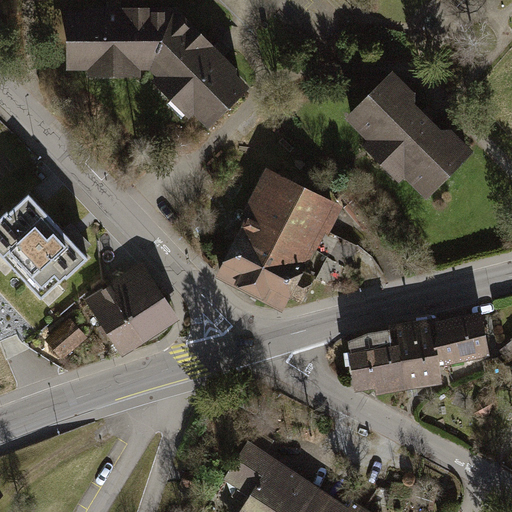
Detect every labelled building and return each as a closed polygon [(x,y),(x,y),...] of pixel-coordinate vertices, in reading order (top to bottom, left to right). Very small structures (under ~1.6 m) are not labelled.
[(206,130),(253,87),(172,10),(66,9),(65,70),(150,71),(206,130)] [(471,157),(384,70),(338,116),(424,203),(471,157)] [(342,205),(265,166),(214,276),(278,310),(281,311),(342,205)] [(0,249),(46,299),(90,257),(29,192),(0,218),(0,249)] [(120,353),(175,318),(140,263),(85,298),(120,353)] [(438,361),(488,354),(482,310),(393,323),(396,341),(347,348),(353,386),(375,383),(376,392),(441,382),(438,361)] [(62,348),(88,339),(80,319),(55,328),(62,348)] [(505,365),(511,359),(511,340),(499,350),(503,355),(500,357),(505,365)] [(352,510),(250,443),(223,484),(247,500),(239,511),(371,511),(357,502),(352,510)]
